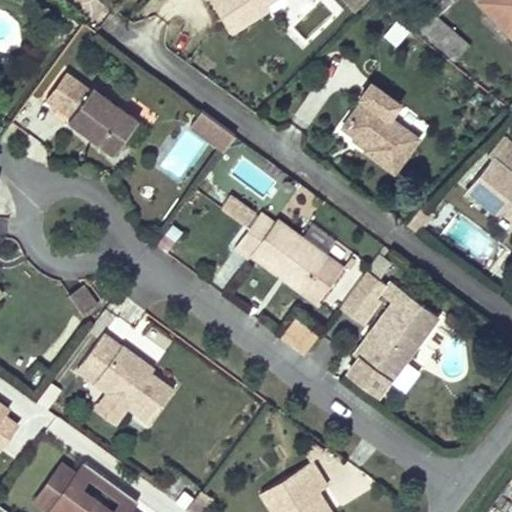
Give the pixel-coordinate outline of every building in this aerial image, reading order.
[(212,0),(232,30),(266,8),(263,3),(268,0),(212,0)] [(351,0),(349,2),(355,9),(364,0),(351,0)] [(401,5),(395,0),(392,0),(386,8),(393,14),(401,5)] [(433,0),(408,21),(447,55),(462,38),(435,14),(451,0),(433,0)] [(511,0),(477,0),(511,34),(511,33),(511,0)] [(410,12),(401,5),(393,14),(401,20),(410,12)] [(384,36),(397,45),(408,29),(395,20),(384,36)] [(68,118),(90,134),(92,131),(98,135),(95,138),(114,152),(138,119),(92,86),(89,89),(65,71),(46,97),(70,115),(68,118)] [(365,149),(394,171),(419,137),(390,116),(400,102),(371,81),(360,96),(363,98),(342,126),(368,145),(365,149)] [(203,112),(191,129),(225,153),(237,136),(203,112)] [(488,153),(492,157),(510,172),(511,169),(511,140),(503,134),(488,153)] [(511,172),(510,172),(492,157),(467,188),(501,216),(499,219),(507,224),(509,222),(511,224),(511,172)] [(252,211),(229,194),(220,206),(244,223),(252,211)] [(421,204),(415,211),(427,220),(433,212),(421,204)] [(235,246),(249,256),(252,252),(302,289),(302,288),(318,300),(343,266),(327,255),(327,254),(277,217),(274,221),(260,211),(235,246)] [(415,211),(406,223),(418,232),(427,220),(415,211)] [(224,288),(247,261),(235,250),(212,278),(224,288)] [(377,254),(356,283),(374,296),(384,282),(379,278),(389,263),(377,254)] [(372,329),(363,341),(354,353),(359,356),(349,370),(378,393),(389,378),(390,380),(438,315),(391,280),(381,293),(393,301),(372,329)] [(84,282),(68,294),(84,314),(100,303),(84,282)] [(356,283),(340,305),(363,321),(379,299),(374,296),(356,283)] [(458,319),(449,313),(446,318),(454,324),(458,319)] [(296,314),(279,334),(303,354),(320,334),(296,314)] [(357,336),(363,341),(372,329),(366,325),(357,336)] [(94,380),(110,392),(125,403),(149,421),(174,389),(144,366),(147,362),(122,344),(121,346),(103,333),(77,367),(94,380)] [(125,403),(110,392),(100,405),(115,417),(125,403)] [(0,420),(4,414),(9,408),(0,401),(0,420)] [(0,447),(17,424),(4,414),(0,420),(0,447)] [(309,438),(300,443),(311,459),(326,450),(309,438)] [(323,511),(312,494),(318,490),(327,484),(311,459),(259,491),(272,511),(323,511)] [(62,461),(35,498),(54,511),(131,511),(140,501),(86,461),(78,473),(62,461)] [(201,488),(185,508),(190,511),(200,511),(212,496),(201,488)] [(331,511),(318,490),(312,494),(323,511),(331,511)]
